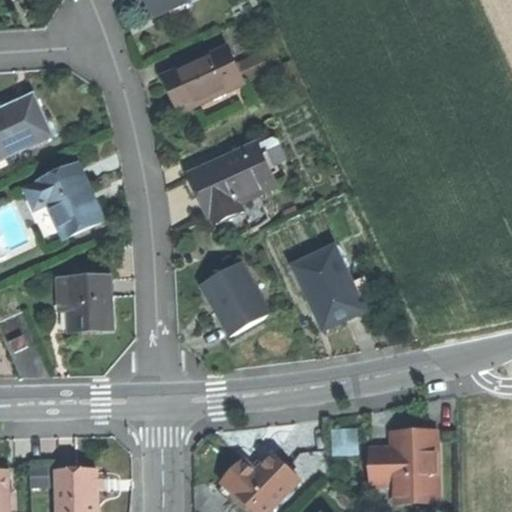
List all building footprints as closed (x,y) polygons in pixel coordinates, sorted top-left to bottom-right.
[(147,0),(156,18),(196,0),(147,0)] [(178,98),(185,113),(244,88),(237,71),(231,57),(171,82),(178,98)] [(263,60),(237,71),(244,88),(270,77),(263,60)] [(0,163),(55,138),(37,97),(14,108),(10,99),(0,103),(0,163)] [(276,139),(260,146),(271,170),(286,163),(276,139)] [(260,146),(192,176),(202,199),(212,221),(218,218),(222,227),(246,216),(241,205),(279,187),(271,170),(260,146)] [(81,171),(26,195),(34,212),(49,205),(66,242),(105,225),(93,197),(81,171)] [(298,269),(327,332),(347,323),(366,315),(337,251),(298,269)] [(227,326),(234,341),(274,321),(248,268),(207,288),(215,304),(220,302),(226,314),(231,324),(227,326)] [(113,281),(64,281),(64,307),(73,307),(73,336),(113,336),(113,307),(113,281)] [(7,345),(11,356),(27,349),(23,339),(7,345)] [(412,439),(393,440),(393,454),(370,454),(371,491),(393,490),(394,508),(436,508),(435,439),(412,439)] [(255,511),(257,511),(258,511),(275,511),(301,487),(278,463),(260,480),(249,469),(236,481),(228,489),(250,511),(255,511)] [(35,467),(35,486),(51,485),(51,467),(35,467)] [(97,478),(54,479),(53,511),(96,511),(97,510),(97,499),(97,485),(97,478)] [(238,511),(258,511),(257,511),(255,511),(250,511),(228,489),(222,495),(238,511)]
